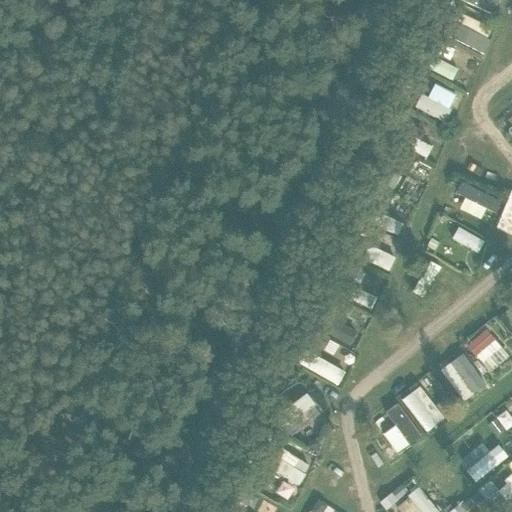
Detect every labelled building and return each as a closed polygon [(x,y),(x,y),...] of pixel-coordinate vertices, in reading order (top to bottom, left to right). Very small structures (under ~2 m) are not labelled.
[(455,0),(455,2),(495,16),(501,0),(455,0)] [(478,38),(483,25),(459,16),(450,40),(485,53),(489,42),(478,38)] [(451,80),(457,70),(440,59),(434,69),(451,80)] [(444,102),(451,87),(430,77),(423,92),(444,102)] [(445,122),(451,110),(422,95),(416,108),(445,122)] [(400,179),(388,172),(381,184),(393,191),(400,179)] [(511,193),(510,193),(496,230),(511,236),(511,193)] [(457,229),(448,255),(477,265),(485,239),(457,229)] [(374,246),(366,258),(387,271),(395,259),(374,246)] [(459,352),(449,360),(474,392),(485,384),(459,352)] [(403,399),(424,432),(441,422),(420,388),(403,399)] [(375,422),(398,457),(423,440),(399,406),(375,422)] [(262,429),(255,440),(267,447),(274,436),(262,429)] [(299,484),(308,457),(286,449),(277,476),(299,484)] [(498,511),(501,511),(511,500),(511,476),(508,474),(497,487),(488,479),(477,493),(498,511)] [(400,511),(439,511),(418,488),(396,507),(400,511)] [(316,502),(310,511),(323,511),(326,508),(316,502)]
